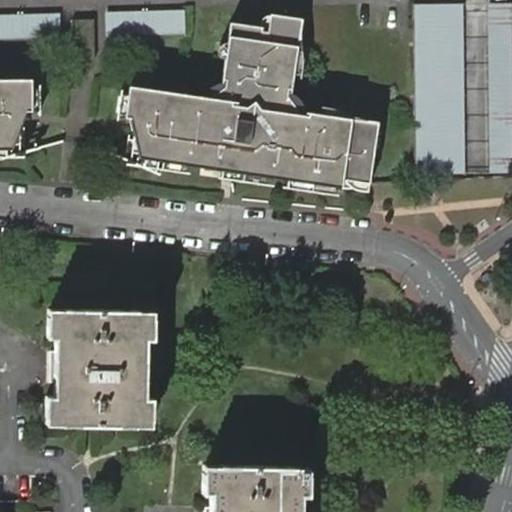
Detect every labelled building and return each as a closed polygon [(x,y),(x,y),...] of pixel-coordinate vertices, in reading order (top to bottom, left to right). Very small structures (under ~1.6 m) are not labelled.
[(511,169),(511,34),(511,3),(486,4),(488,170),(511,169)] [(436,4),(436,27),(440,170),(463,170),(461,4),(436,4)] [(106,34),(183,32),(182,5),(105,8),(106,34)] [(0,36),(58,35),(57,9),(0,10),(0,36)] [(137,158),(217,170),(221,137),(224,137),(225,150),(244,154),(241,173),(340,188),(342,178),(369,182),(376,121),(306,110),(305,114),(297,113),(284,97),(286,85),(290,86),(299,18),(267,13),(265,31),(258,30),(259,26),(228,22),(220,76),(223,77),(221,86),(203,100),(195,99),(195,95),(127,85),(126,90),(122,116),(126,117),(135,118),(134,125),(128,124),(131,136),(137,158)] [(68,17),(70,58),(93,57),(91,16),(68,17)] [(440,170),(436,27),(415,28),(418,170),(440,170)] [(199,95),(195,95),(195,99),(203,100),(221,86),(223,77),(220,76),(219,81),(199,95)] [(0,149),(11,149),(18,126),(21,117),(16,117),(15,110),(23,110),(30,110),(29,83),(29,77),(0,77),(0,149)] [(37,83),(29,83),(30,110),(38,109),(37,83)] [(306,110),(286,85),(284,97),(297,113),(305,114),(306,110)] [(114,115),(122,116),(126,90),(117,87),(114,115)] [(126,117),(128,124),(134,125),(135,118),(126,117)] [(24,128),(18,126),(11,149),(25,149),(24,128)] [(124,157),(137,158),(131,136),(126,136),(124,157)] [(221,137),(217,170),(222,171),(233,172),(241,173),(244,154),(225,150),(224,137),(221,137)] [(233,172),(222,171),(219,190),(229,192),(233,172)] [(53,353),(52,396),(44,396),(44,424),(150,428),(151,398),(142,398),(143,339),(151,340),(153,311),(47,308),(46,337),(54,338),(53,353)] [(299,511),(299,497),(307,497),(308,468),(202,465),(202,494),(210,495),(209,511),(299,511)]
